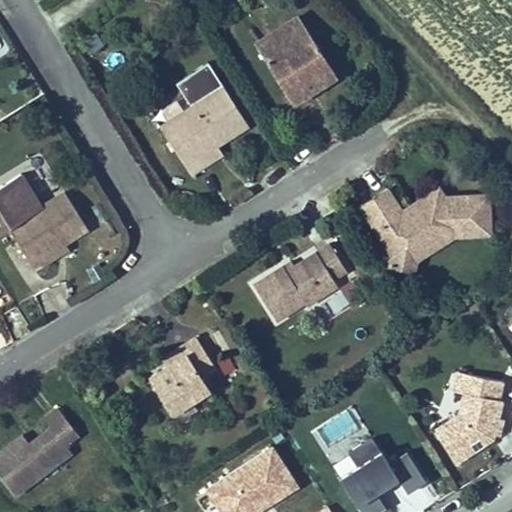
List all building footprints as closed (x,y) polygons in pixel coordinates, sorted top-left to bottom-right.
[(303,31),(294,15),(272,28),(282,44),(303,31)] [(332,76),(303,31),(282,44),(272,28),(249,43),(288,104),(332,76)] [(244,125),(220,86),(205,64),(175,83),(190,104),(158,125),(188,173),(204,162),(198,153),(214,143),(244,125)] [(220,153),(214,143),(198,153),(204,162),(220,153)] [(44,202),(23,169),(0,184),(0,237),(8,232),(34,272),(49,263),(43,253),(63,240),(83,227),(60,191),(44,202)] [(488,236),(487,200),(442,201),(438,195),(401,216),(386,191),(361,205),(392,256),(408,245),(414,254),(439,237),(488,236)] [(69,250),(63,240),(43,253),(49,263),(69,250)] [(349,269),(331,241),(289,266),(287,262),(251,283),(272,317),(303,299),(307,305),(339,285),(335,278),(349,269)] [(414,254),(408,245),(392,256),(387,270),(411,272),(414,254)] [(215,370),(195,338),(179,348),(184,357),(167,367),(148,378),(171,416),(206,394),(198,381),(215,370)] [(184,357),(179,348),(162,359),(167,367),(184,357)] [(498,380),(454,371),(450,390),(459,392),(455,414),(431,429),(452,460),(490,437),(497,399),(494,399),(498,380)] [(82,435),(65,411),(50,419),(57,429),(32,443),(25,434),(0,449),(0,477),(12,496),(74,457),(66,445),(82,435)] [(386,462),(370,436),(347,451),(355,463),(337,475),(360,511),(373,511),(383,506),(374,491),(396,477),(405,492),(422,481),(403,451),(386,462)] [(249,511),(296,482),(272,443),(200,489),(215,511),(249,511)]
